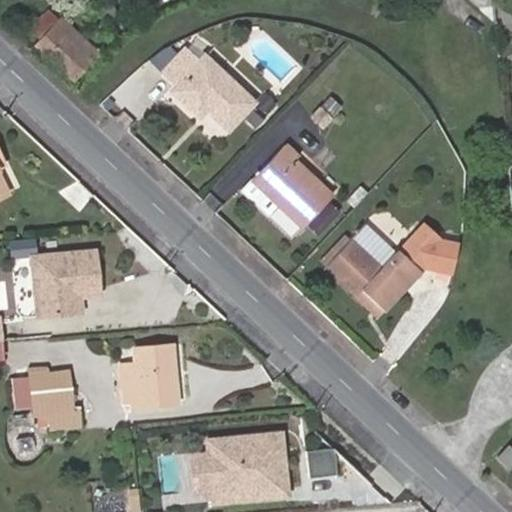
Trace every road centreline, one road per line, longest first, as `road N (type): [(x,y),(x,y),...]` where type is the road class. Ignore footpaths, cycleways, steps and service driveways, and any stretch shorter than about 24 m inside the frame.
road 1 (residential): [(482,511),(0,58)]
road 2 (unknown): [(199,502),(392,484),(453,442),(511,361)]
